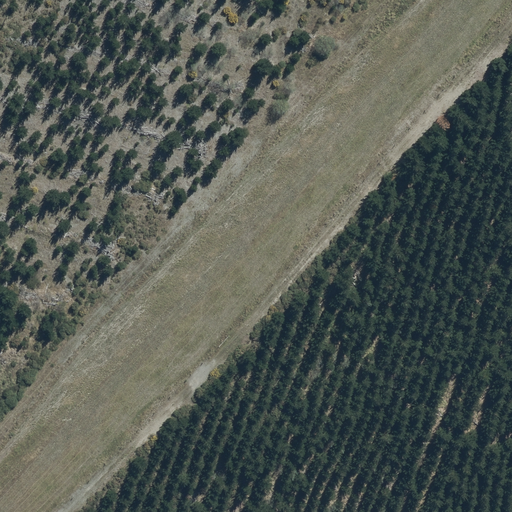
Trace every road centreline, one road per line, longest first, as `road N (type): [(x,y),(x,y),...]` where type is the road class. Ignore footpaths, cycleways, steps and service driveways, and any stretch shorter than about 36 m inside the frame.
road 1 (track): [(511,21),(78,511)]
road 2 (track): [(0,427),(385,0)]
